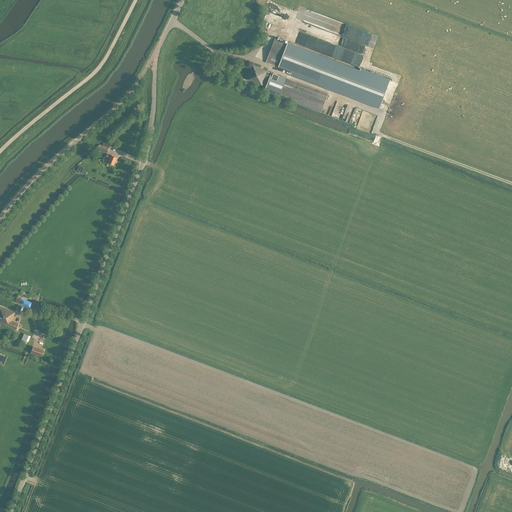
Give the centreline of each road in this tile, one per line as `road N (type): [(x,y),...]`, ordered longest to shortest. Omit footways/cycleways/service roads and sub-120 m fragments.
road 1 (unclassified): [(11,511),(145,159),(156,51)]
road 2 (unclassified): [(0,219),(31,180),(132,90),(156,51)]
road 3 (track): [(0,152),(102,62),(135,0)]
